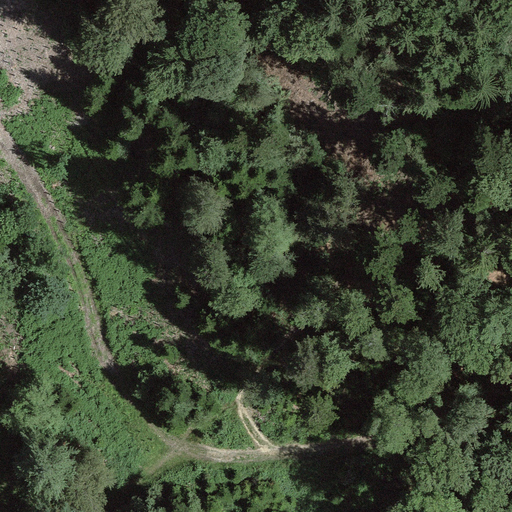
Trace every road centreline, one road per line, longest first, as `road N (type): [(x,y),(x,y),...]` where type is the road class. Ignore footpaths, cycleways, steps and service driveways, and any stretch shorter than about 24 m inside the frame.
road 1 (track): [(511,379),(438,417),(346,444),(262,456),(177,447),(100,511)]
road 2 (track): [(177,447),(128,394),(51,208),(0,132)]
